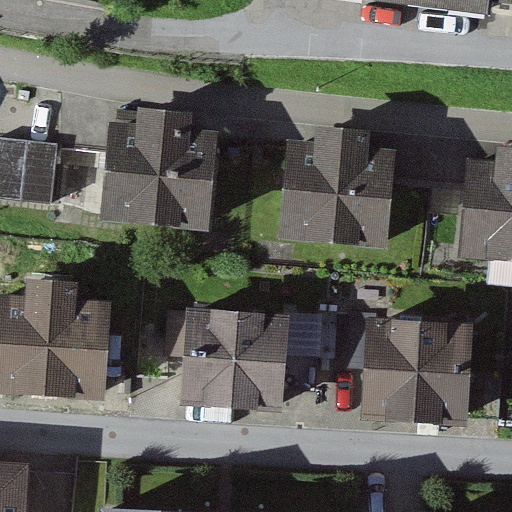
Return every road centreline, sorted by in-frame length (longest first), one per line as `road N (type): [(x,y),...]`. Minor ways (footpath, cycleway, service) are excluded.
road 1 (residential): [(0,60),(191,98),(511,129)]
road 2 (residential): [(0,9),(169,36),(511,55)]
road 3 (residential): [(0,426),(511,460)]
